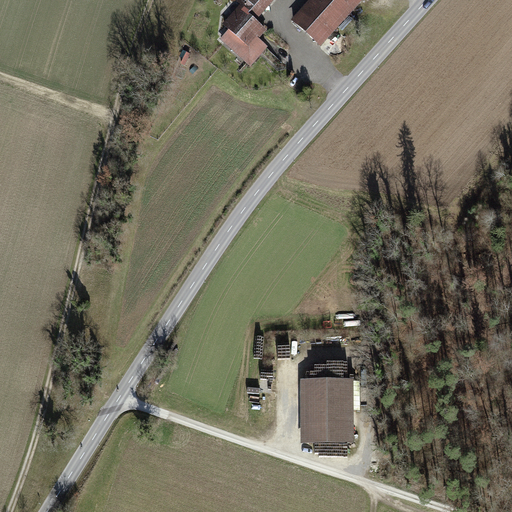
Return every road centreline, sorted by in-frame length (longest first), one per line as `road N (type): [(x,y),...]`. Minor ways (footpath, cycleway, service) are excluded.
road 1 (tertiary): [(47,511),(255,194),(426,0)]
road 2 (track): [(10,511),(151,0)]
road 3 (track): [(120,396),(453,511)]
